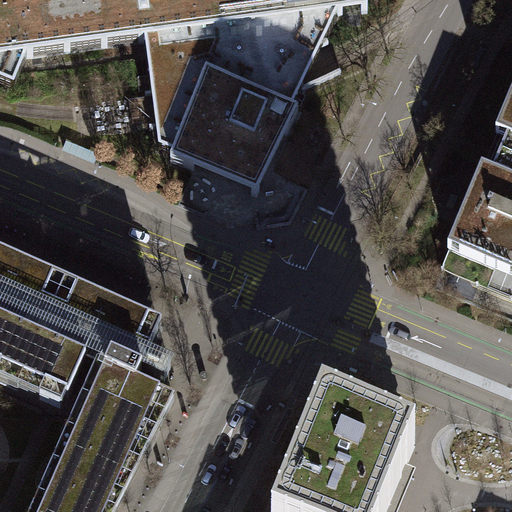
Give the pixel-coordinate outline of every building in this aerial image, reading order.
[(0,0),(0,85),(14,91),(27,60),(145,44),(154,112),(159,151),(173,157),(171,163),(257,199),(299,114),(293,111),(314,68),(339,18),(368,14),(366,0),(0,0)] [(511,98),(496,137),(498,138),(483,172),(482,172),(448,253),(450,253),(442,273),(511,301),(511,98)] [(0,292),(148,358),(148,357),(157,337),(162,326),(0,254),(0,292)] [(148,357),(148,358),(0,292),(0,323),(86,361),(97,366),(105,370),(111,357),(142,370),(142,371),(165,381),(171,367),(148,357)] [(0,378),(11,383),(14,377),(68,401),(86,361),(0,323),(0,378)] [(105,370),(97,366),(32,511),(117,511),(175,400),(137,383),(142,371),(142,370),(111,357),(105,370)] [(322,409),(278,511),(389,511),(391,506),(416,448),(322,409)] [(511,486),(511,440),(473,431),(466,460),(494,468),(491,481),(511,486)]
